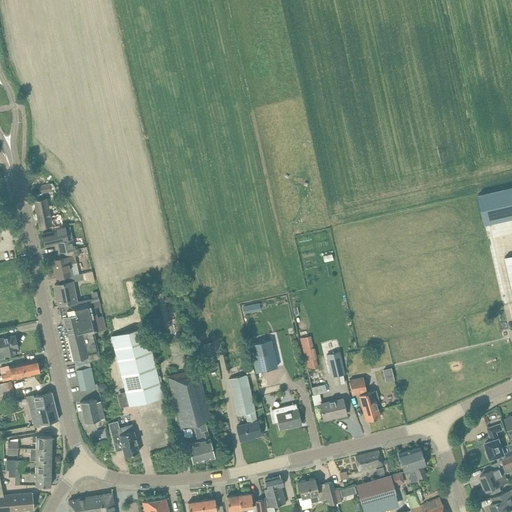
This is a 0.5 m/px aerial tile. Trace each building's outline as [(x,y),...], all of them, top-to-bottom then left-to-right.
[(40,193),(50,191),(51,191),(49,184),(38,186),(40,193)] [(511,186),(484,193),(478,194),(484,223),(511,216),(511,186)] [(44,198),(34,201),(40,228),(51,225),(52,227),(57,226),(63,225),(60,213),(50,216),(46,198),(44,198)] [(53,231),(42,234),(45,245),(56,242),(59,253),(63,252),(66,251),(75,249),(73,239),(72,239),(69,227),(63,227),(63,225),(57,226),(52,227),(53,231)] [(64,258),(52,260),(56,278),(58,278),(71,275),(71,276),(78,274),(76,263),(75,256),(78,255),(77,249),(75,249),(66,251),(63,252),(64,258)] [(59,283),(54,285),(59,306),(77,302),(72,282),(84,279),(82,273),(78,274),(71,276),(59,279),(58,279),(59,283)] [(77,302),(59,306),(59,307),(59,308),(61,315),(63,317),(65,325),(63,328),(64,334),(67,335),(69,345),(73,360),(84,358),(88,357),(87,353),(82,332),(96,328),(101,327),(105,326),(103,321),(102,314),(97,316),(95,307),(100,306),(100,304),(98,296),(89,298),(89,300),(77,302)] [(260,302),(244,305),(245,312),(262,309),(260,302)] [(111,337),(126,393),(129,405),(164,396),(146,328),(111,337)] [(0,358),(4,358),(4,356),(7,355),(17,353),(16,349),(18,349),(15,335),(7,337),(5,337),(0,338),(0,358)] [(318,366),(310,336),(299,338),(307,369),(318,366)] [(256,371),(277,366),(275,356),(272,339),(250,344),(254,361),(256,371)] [(88,357),(84,358),(84,360),(85,362),(85,363),(90,362),(101,360),(99,351),(87,353),(88,357)] [(339,352),(326,354),(331,377),(344,375),(339,352)] [(11,379),(39,372),(37,360),(8,366),(9,371),(5,372),(6,373),(1,375),(2,380),(11,378),(11,379)] [(75,364),(75,365),(80,389),(90,387),(96,386),(90,362),(85,363),(85,362),(75,364)] [(383,368),(385,382),(396,380),(393,366),(383,368)] [(211,419),(208,409),(198,369),(169,376),(182,426),(195,423),(196,426),(193,427),(197,441),(188,443),(193,462),(214,456),(205,420),(211,419)] [(237,416),(245,414),(247,422),(236,424),(240,439),(260,434),(257,422),(246,375),(229,379),(237,416)] [(353,379),(349,380),(350,384),(352,394),(358,393),(366,421),(380,417),(377,407),(375,401),(372,390),(366,392),(366,391),(363,377),(353,379)] [(5,387),(0,388),(0,395),(0,396),(13,392),(10,381),(3,383),(5,387)] [(312,395),(319,394),(326,392),(324,384),(310,387),(312,395)] [(28,397),(27,397),(28,404),(36,402),(40,418),(32,420),(34,427),(42,425),(41,424),(48,422),(58,419),(55,405),(51,391),(41,394),(28,397)] [(313,405),(320,403),(321,403),(319,394),(312,395),(311,395),(313,405)] [(85,423),(94,421),(104,418),(101,404),(99,405),(98,403),(96,403),(95,398),(89,400),(80,402),(85,423)] [(321,403),(320,403),(321,408),(323,417),(336,415),(336,417),(346,414),(344,405),(342,399),(321,403)] [(301,425),(298,415),(297,409),(295,403),(271,409),(274,422),(278,421),(279,424),(280,428),(293,425),(293,426),(301,425)] [(117,420),(108,423),(113,442),(120,440),(124,455),(128,454),(130,455),(134,454),(135,452),(139,451),(132,424),(124,426),(125,428),(120,429),(117,420)] [(511,450),(503,454),(495,432),(502,430),(500,424),(487,428),(492,440),(485,443),(488,450),(486,450),(485,452),(487,457),(488,458),(490,457),(491,458),(496,456),(498,461),(511,454),(511,450)] [(30,448),(51,449),(51,436),(41,436),(37,436),(32,436),(32,442),(36,442),(36,449),(30,448)] [(425,475),(422,466),(425,465),(420,447),(398,453),(401,463),(405,474),(409,472),(410,474),(408,476),(410,481),(412,482),(417,480),(418,478),(425,475)] [(51,461),(51,449),(30,448),(29,460),(36,461),(51,461)] [(382,465),(380,460),(378,451),(355,456),(359,470),(382,465)] [(489,472),(480,476),(486,490),(490,489),(492,494),(501,490),(499,485),(500,485),(508,482),(504,474),(511,471),(511,469),(511,456),(503,460),(505,465),(502,466),(493,470),(489,472)] [(6,470),(15,470),(15,460),(6,460),(6,470)] [(15,472),(19,472),(23,473),(24,460),(16,460),(15,472)] [(36,461),(35,473),(51,474),(51,461),(36,461)] [(50,486),(51,474),(35,473),(35,485),(40,486),(50,486)] [(264,490),(267,499),(269,507),(266,507),(267,511),(274,511),(273,506),(285,503),(280,486),(283,485),(281,475),(265,479),(267,489),(264,490)] [(390,475),(356,485),(361,503),(395,493),(390,475)] [(336,502),(334,491),(331,481),(324,483),(325,488),(317,490),(314,478),(298,482),(300,491),(302,497),(309,496),(310,502),(327,498),(329,504),(336,502)] [(32,492),(22,493),(2,495),(0,482),(0,495),(1,503),(0,503),(0,511),(34,509),(32,492)] [(340,488),(341,496),(357,494),(356,486),(340,488)] [(511,488),(492,497),(492,498),(494,503),(490,505),(493,511),(510,511),(508,505),(511,503),(511,488)] [(78,498),(68,500),(69,511),(114,511),(111,493),(78,498)] [(251,493),(239,495),(241,508),(241,511),(246,511),(246,508),(253,507),(252,500),(253,499),(253,494),(251,494),(251,493)] [(233,511),(241,511),(241,508),(239,495),(226,496),(228,510),(233,509),(233,511)] [(419,506),(414,495),(405,499),(411,511),(445,511),(443,505),(442,505),(439,498),(419,506)] [(167,511),(167,508),(165,498),(142,502),(144,511),(167,511)] [(200,500),(201,511),(216,511),(214,498),(200,500)] [(265,511),(264,499),(255,500),(256,511),(265,511)] [(201,511),(200,500),(188,502),(188,511),(201,511)]
